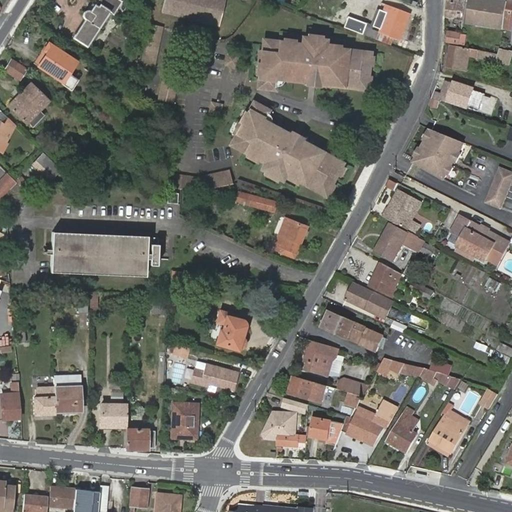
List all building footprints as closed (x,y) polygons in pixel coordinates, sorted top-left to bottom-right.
[(108,12),(112,15),(120,2),(117,0),(98,0),(90,12),(89,11),(86,11),(85,12),(84,13),(83,15),(83,17),(86,20),(73,38),(86,46),(108,12)] [(190,18),(194,0),(164,0),(162,10),(190,18)] [(225,0),(194,0),(190,18),(219,25),(225,0)] [(447,0),(446,16),(463,19),(466,0),(447,0)] [(510,2),(494,0),(474,0),(470,24),(505,30),(510,2)] [(399,30),(402,31),(409,14),(387,5),(384,11),(387,13),(379,32),(395,39),(399,30)] [(348,18),(346,25),(358,29),(360,22),(348,18)] [(153,73),(162,28),(149,24),(139,70),(153,73)] [(449,31),(447,42),(458,44),(460,32),(449,31)] [(511,47),(511,38),(511,35),(503,34),(502,45),(511,47)] [(323,40),(307,38),(303,37),(302,44),(295,43),(282,42),(264,40),(263,50),(260,75),(259,85),(275,89),(276,78),(306,81),(307,76),(321,78),(320,83),(366,89),(367,86),(368,75),(369,66),(370,55),(370,53),(341,49),(328,47),(325,47),(326,40),(323,40)] [(62,82),(76,62),(49,43),(44,50),(47,52),(38,65),(62,82)] [(447,67),(467,71),(471,56),(493,61),(494,54),(452,46),(447,67)] [(509,64),(511,52),(500,50),(498,62),(509,64)] [(228,54),(227,64),(236,66),(238,56),(228,54)] [(12,61),(5,71),(18,80),(25,71),(12,61)] [(173,102),(178,82),(165,79),(160,99),(173,102)] [(468,108),(475,88),(455,82),(449,101),(468,108)] [(7,106),(26,125),(48,101),(29,83),(7,106)] [(476,109),(482,95),(477,93),(470,107),(476,109)] [(254,101),(252,104),(268,109),(269,108),(254,101)] [(222,104),(213,102),(211,112),(220,114),(222,104)] [(342,162),(302,141),(300,145),(286,138),(289,133),(263,120),(268,109),(252,104),(248,112),(236,134),(231,143),(247,152),(259,159),(265,162),(262,168),(265,170),(279,178),(282,179),(285,173),(287,174),(299,180),(325,194),(327,192),(331,183),(336,174),(341,165),(342,162)] [(16,126),(0,110),(0,154),(0,155),(6,144),(5,143),(16,126)] [(233,133),(236,134),(248,112),(244,110),(233,133)] [(415,162),(445,178),(465,142),(433,129),(415,162)] [(289,133),(302,141),(304,137),(290,130),(289,133)] [(300,145),(302,141),(289,133),(286,138),(300,145)] [(257,162),(259,159),(247,152),(245,156),(257,162)] [(40,154),(30,165),(44,178),(55,168),(40,154)] [(345,167),(341,165),(336,174),(340,176),(345,167)] [(511,171),(500,167),(486,200),(500,206),(511,176),(511,171)] [(198,176),(164,172),(161,185),(197,191),(232,183),(229,170),(198,176)] [(277,181),(279,178),(265,170),(263,174),(277,181)] [(297,184),(299,180),(287,174),(286,178),(297,184)] [(0,202),(1,203),(4,197),(17,184),(8,175),(4,179),(5,181),(0,186),(0,202)] [(24,190),(30,184),(22,177),(16,183),(24,190)] [(397,189),(400,182),(390,178),(388,185),(397,189)] [(335,185),(331,183),(327,192),(330,194),(335,185)] [(384,218),(407,230),(422,203),(399,190),(394,199),(395,202),(391,208),(389,209),(384,218)] [(237,199),(256,204),(257,203),(282,211),(284,205),(239,191),(237,199)] [(167,195),(166,204),(177,205),(177,195),(167,195)] [(499,237),(460,216),(452,232),(462,238),(457,245),(475,255),(486,261),(487,259),(499,237)] [(284,217),(273,248),(293,256),(295,252),(296,253),(307,226),(284,217)] [(375,251),(394,261),(402,246),(408,234),(390,224),(375,251)] [(147,237),(52,233),(50,272),(145,276),(146,259),(149,259),(149,266),(157,266),(158,239),(150,238),(150,254),(146,254),(147,237)] [(509,242),(499,237),(487,259),(497,264),(509,242)] [(418,255),(424,243),(418,239),(411,251),(418,255)] [(475,255),(457,245),(455,250),(473,259),(475,255)] [(407,274),(418,278),(424,264),(412,260),(407,274)] [(371,286),(392,296),(396,288),(391,286),(394,280),(396,281),(397,278),(392,275),(394,270),(382,264),(371,286)] [(172,272),(171,282),(181,283),(182,273),(172,272)] [(374,291),(355,282),(347,299),(386,318),(394,302),(373,292),(374,291)] [(430,298),(433,291),(421,284),(420,286),(413,282),(410,288),(430,298)] [(508,304),(511,297),(511,287),(503,282),(495,297),(508,304)] [(166,296),(154,296),(154,312),(166,312),(166,296)] [(370,330),(330,311),(323,327),(362,345),(362,346),(377,353),(385,337),(370,330)] [(222,332),(228,314),(220,312),(214,329),(212,328),(209,339),(217,342),(220,331),(222,332)] [(241,347),(243,345),(243,342),(243,340),(242,339),(240,337),(239,337),(242,325),(241,322),(238,321),(238,317),(228,314),(222,332),(220,331),(217,342),(238,348),(241,347)] [(407,327),(394,321),(391,328),(404,334),(407,327)] [(13,327),(15,342),(25,341),(24,326),(13,327)] [(312,342),(306,361),(310,362),(307,370),(329,376),(333,361),(337,359),(339,350),(336,349),(312,342)] [(475,342),(473,348),(484,352),(486,346),(475,342)] [(511,347),(499,342),(494,353),(491,351),(489,356),(509,364),(511,356),(511,347)] [(175,345),(173,354),(185,357),(187,348),(175,345)] [(386,375),(395,361),(386,358),(378,371),(386,375)] [(194,369),(190,381),(207,387),(208,384),(233,391),(238,372),(204,363),(202,370),(194,369)] [(425,368),(420,376),(432,382),(438,372),(425,368)] [(53,375),(54,386),(55,410),(79,409),(78,375),(53,375)] [(318,384),(294,376),(291,387),(295,388),(293,394),(319,401),(321,394),(316,392),(318,384)] [(342,388),(364,395),(371,383),(347,376),(342,388)] [(17,395),(19,394),(18,385),(13,386),(13,395),(0,396),(2,419),(10,419),(10,417),(18,417),(17,395)] [(54,386),(37,387),(37,396),(34,397),(35,414),(55,413),(55,410),(54,386)] [(167,386),(165,393),(176,397),(178,390),(167,386)] [(482,404),(492,409),(501,392),(490,387),(482,404)] [(470,414),(479,396),(469,391),(460,409),(470,414)] [(346,402),(357,407),(363,397),(349,393),(346,402)] [(305,412),(307,404),(294,400),(292,408),(305,412)] [(362,408),(349,434),(375,447),(385,428),(388,430),(398,409),(386,403),(379,417),(362,408)] [(127,426),(127,404),(101,404),(100,425),(127,426)] [(174,404),(172,437),(180,438),(181,437),(196,437),(197,405),(174,404)] [(448,404),(442,413),(446,415),(452,406),(448,404)] [(479,408),(471,421),(478,425),(486,411),(479,408)] [(279,436),(306,438),(306,435),(295,435),(296,414),(274,413),(265,431),(265,438),(277,439),(277,446),(278,446),(279,436)] [(388,441),(407,452),(417,434),(413,432),(416,427),(408,421),(410,418),(404,414),(388,441)] [(315,417),(311,435),(328,440),(331,422),(315,417)] [(446,417),(444,420),(464,432),(466,428),(446,417)] [(444,420),(431,441),(451,453),(464,432),(444,420)] [(127,428),(126,449),(148,449),(148,447),(155,447),(155,430),(149,430),(148,428),(127,428)] [(306,448),(306,438),(279,436),(278,446),(306,448)] [(451,453),(431,441),(429,445),(449,457),(451,453)] [(4,481),(0,480),(0,508),(12,510),(13,486),(3,485),(4,481)] [(108,486),(100,484),(97,511),(105,511),(108,486)] [(75,488),(50,486),(49,505),(73,508),(75,488)] [(133,486),(130,511),(135,511),(135,505),(146,506),(148,488),(133,486)] [(97,490),(75,488),(73,508),(72,511),(80,511),(81,507),(95,509),(97,490)] [(157,491),(155,511),(161,511),(160,511),(179,511),(181,494),(157,491)] [(25,493),(23,511),(22,511),(44,511),(47,496),(25,493)]
